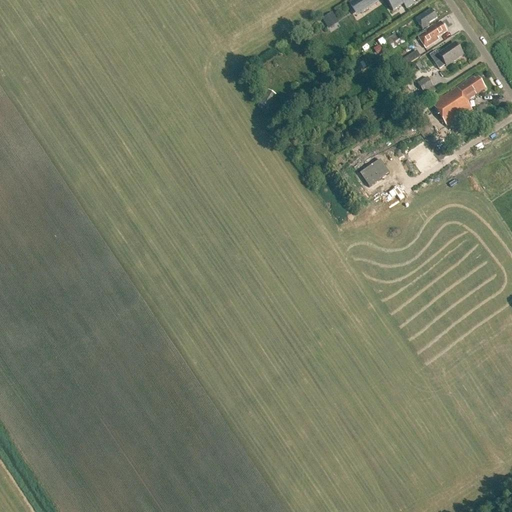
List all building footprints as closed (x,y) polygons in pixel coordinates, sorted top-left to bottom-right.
[(378,3),(375,0),(356,0),(353,2),(361,14),(378,3)] [(412,2),(415,0),(384,0),(392,12),(403,5),(406,10),(414,4),(412,2)] [(422,30),(428,26),(428,25),(437,18),(431,9),(415,20),(422,30)] [(332,13),(322,20),(327,28),(337,21),(332,13)] [(425,49),(438,40),(437,39),(446,32),(440,23),(425,32),(425,33),(417,38),(425,49)] [(399,40),(395,34),(385,41),(392,51),(405,42),(402,37),(399,40)] [(386,53),(390,50),(383,38),(378,41),(386,53)] [(463,56),(455,44),(438,55),(436,52),(429,56),(439,70),(445,66),(446,67),(463,56)] [(399,60),(413,50),(410,46),(396,55),(399,60)] [(407,65),(421,56),(417,51),(403,60),(407,65)] [(358,62),(342,72),(348,81),(363,71),(358,62)] [(475,81),(473,78),(431,106),(446,128),(471,111),(465,102),(485,89),(478,79),(475,81)] [(426,98),(436,92),(427,79),(418,85),(426,98)] [(265,109),(273,94),(266,90),(257,105),(265,109)]
